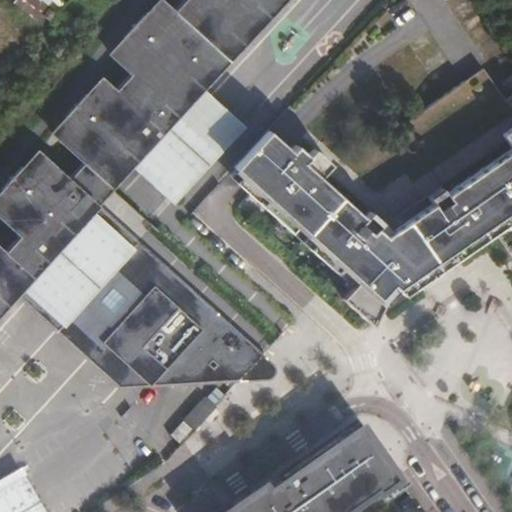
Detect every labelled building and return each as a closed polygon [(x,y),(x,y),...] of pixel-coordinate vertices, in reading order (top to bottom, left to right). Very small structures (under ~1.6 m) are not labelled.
[(186,0),(176,12),(170,6),(155,23),(146,14),(124,37),(134,46),(119,62),(133,75),(118,92),(112,86),(98,103),(88,94),(66,117),(76,126),(61,142),(85,164),(71,180),(46,159),(30,176),(21,167),(0,189),(10,198),(0,209),(0,219),(20,237),(5,253),(0,248),(0,314),(8,306),(0,299),(19,278),(66,321),(84,302),(113,271),(129,285),(164,246),(147,231),(152,226),(113,190),(138,163),(185,205),(238,148),(190,105),(204,90),(204,89),(206,88),(229,62),(236,70),(262,42),(254,35),(285,0),(186,0)] [(40,0),(15,0),(13,3),(35,21),(47,6),(40,0)] [(40,0),(47,6),(57,15),(68,3),(63,0),(40,0)] [(483,69),(465,82),(471,91),(489,79),(483,69)] [(269,131),(229,175),(351,287),(341,298),(372,326),(377,313),(495,230),(508,248),(511,245),(511,94),(504,100),(489,79),(471,91),(465,82),(323,179),(269,131)] [(253,130),(206,88),(204,89),(204,90),(190,105),(238,148),(241,144),(253,130)] [(297,144),(291,150),(320,176),(331,164),(314,148),(308,155),(297,144)] [(106,338),(153,381),(173,359),(195,379),(218,353),(243,374),(262,354),(270,344),(164,246),(129,285),(143,298),(114,330),(106,338)] [(114,330),(84,302),(66,321),(19,278),(0,299),(8,306),(16,296),(111,382),(153,382),(237,381),(267,380),(270,379),(273,375),(275,370),(273,365),(262,354),(243,374),(218,353),(195,379),(173,359),(153,381),(106,338),(114,330)] [(181,445),(203,421),(191,410),(170,434),(181,445)] [(360,423),(233,511),(349,511),(375,494),(377,498),(397,483),(389,473),(393,470),(360,423)]
